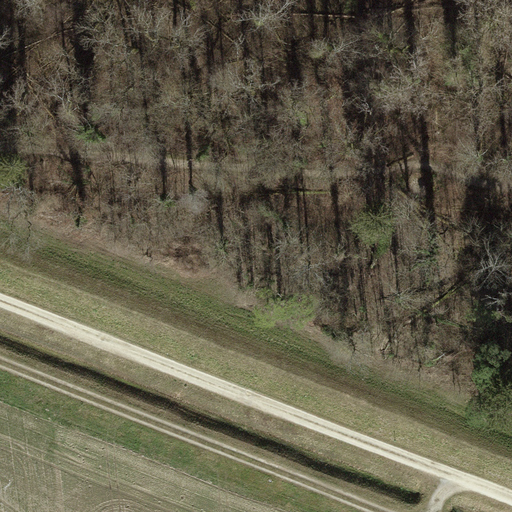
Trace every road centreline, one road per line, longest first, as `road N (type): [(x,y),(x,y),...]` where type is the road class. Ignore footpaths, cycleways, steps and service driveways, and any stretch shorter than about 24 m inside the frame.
road 1 (track): [(0,300),(511,498)]
road 2 (track): [(0,364),(383,511)]
